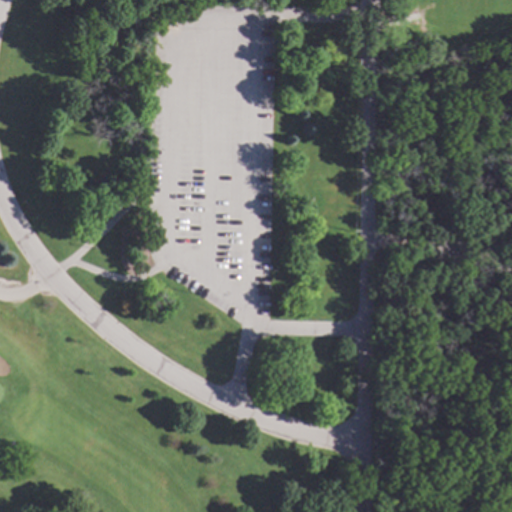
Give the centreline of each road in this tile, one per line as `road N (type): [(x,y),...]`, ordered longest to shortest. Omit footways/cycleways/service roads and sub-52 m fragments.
road 1 (tertiary): [(368,0),(358,511)]
road 2 (residential): [(0,192),(49,273),(157,370),(296,433),(360,444)]
